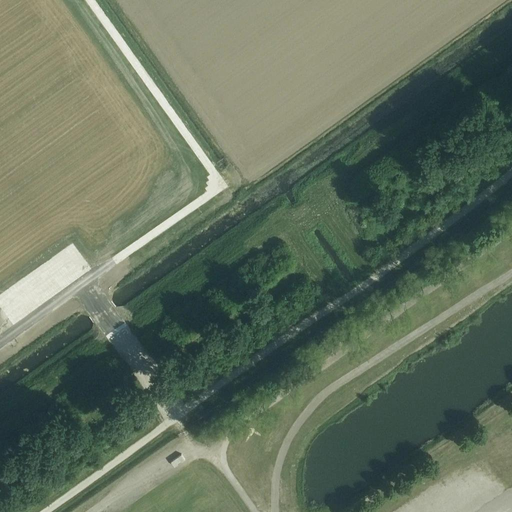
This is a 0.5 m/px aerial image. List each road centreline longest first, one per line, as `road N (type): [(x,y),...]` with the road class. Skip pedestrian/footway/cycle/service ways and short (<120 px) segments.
road 1 (track): [(45,511),(511,174)]
road 2 (track): [(275,511),(274,482),(289,432),(327,391),(511,271)]
